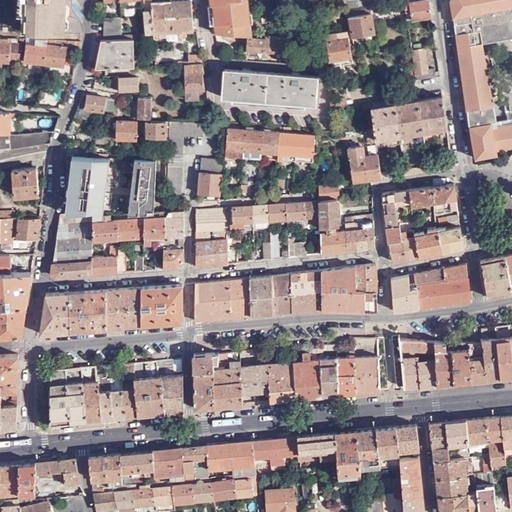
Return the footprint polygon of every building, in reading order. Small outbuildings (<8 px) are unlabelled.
[(143,0),(145,31),(153,31),(152,15),(152,9),(148,9),(148,2),(152,2),(152,0),(151,0),(143,0)] [(152,15),(172,15),(171,0),(152,0),(152,2),(152,9),(152,15)] [(192,15),(190,0),(171,0),(172,15),(192,15)] [(404,3),(403,0),(347,9),(351,36),(373,33),(370,13),(405,7),(404,3)] [(431,16),(428,0),(420,0),(404,3),(405,7),(405,11),(411,11),(412,19),(431,16)] [(511,0),(450,0),(475,157),(496,153),(496,150),(511,147),(511,123),(496,127),(496,121),(481,42),(507,38),(511,41),(511,0)] [(104,32),(104,38),(119,37),(119,30),(121,30),(121,15),(105,15),(104,32)] [(153,31),(172,31),(172,15),(152,15),(153,31)] [(186,30),(193,30),(192,15),(172,15),(172,31),(179,30),(180,35),(186,35),(186,30)] [(327,59),(351,56),(349,47),(347,30),(323,34),(327,59)] [(267,38),(247,38),(246,50),(284,51),(284,49),(290,49),(291,38),(267,36),(267,38)] [(0,60),(21,62),(24,39),(0,37),(0,60)] [(95,67),(135,66),(133,37),(122,37),(119,37),(104,38),(102,38),(95,67)] [(47,45),(48,40),(36,39),(35,45),(26,45),(24,61),(44,64),(47,45)] [(68,46),(47,45),(44,64),(66,66),(68,46)] [(424,48),(411,50),(416,79),(440,76),(439,70),(435,71),(434,67),(426,68),(424,48)] [(204,72),(203,63),(184,64),(185,99),(199,98),(198,89),(205,88),(203,73),(204,72)] [(20,67),(19,82),(27,83),(29,67),(20,67)] [(315,104),(317,76),(300,75),(300,72),(293,71),(293,74),(251,71),(251,68),(243,68),(243,70),(225,68),(223,96),(232,96),(232,100),(305,107),(305,102),(315,104)] [(120,78),(119,76),(114,76),(114,89),(120,89),(120,90),(141,89),(139,76),(120,78)] [(107,103),(119,104),(119,99),(84,93),(74,117),(81,119),(82,115),(86,116),(88,115),(91,113),(92,109),(105,110),(107,103)] [(148,117),(150,118),(151,111),(153,97),(142,96),(139,95),(138,99),(140,99),(137,117),(139,117),(148,117)] [(442,95),(419,99),(424,140),(448,136),(442,95)] [(419,99),(395,103),(400,143),(424,140),(419,99)] [(395,103),(371,107),(378,147),(400,143),(395,103)] [(0,149),(34,145),(51,143),(60,115),(11,112),(0,111),(0,149)] [(148,120),(148,117),(139,117),(139,119),(139,124),(148,124),(147,136),(166,136),(166,120),(148,120)] [(496,127),(511,123),(511,117),(496,121),(496,127)] [(137,145),(138,120),(117,119),(117,121),(114,121),(114,127),(117,127),(116,144),(137,145)] [(168,194),(182,193),(183,134),(223,137),(224,123),(171,120),(168,194)] [(243,156),(261,157),(261,155),(263,128),(263,125),(260,124),(259,129),(253,129),(254,126),(246,126),(245,129),(243,156)] [(297,133),(297,127),(294,127),(293,132),(284,132),(284,126),(280,126),(280,131),(278,159),(295,160),(297,133)] [(225,154),(243,156),(245,129),(228,127),(225,154)] [(261,157),(278,159),(280,131),(270,130),(270,128),(263,128),(261,155),(261,157)] [(318,162),(317,156),(313,155),(315,134),(297,133),(295,160),(318,162)] [(111,144),(111,135),(96,135),(96,143),(111,144)] [(34,159),(45,157),(51,143),(34,145),(0,149),(0,168),(2,168),(32,159),(34,159)] [(381,171),(378,152),(365,154),(363,144),(348,146),(353,180),(370,178),(381,176),(381,171)] [(78,146),(63,145),(60,153),(60,155),(65,155),(77,155),(78,146)] [(201,157),(200,171),(221,173),(222,159),(201,157)] [(153,164),(152,178),(165,179),(166,164),(153,164)] [(39,193),(37,167),(13,169),(15,195),(39,193)] [(200,171),(198,192),(219,194),(221,173),(200,171)] [(338,182),(318,184),(319,200),(335,198),(339,198),(338,182)] [(456,197),(455,182),(409,188),(409,198),(410,203),(410,205),(431,202),(431,201),(434,200),(443,199),(449,198),(456,197)] [(382,192),(383,201),(394,200),(409,198),(409,188),(382,192)] [(335,198),(319,200),(320,216),(320,222),(320,226),(333,224),(337,223),(335,198)] [(434,200),(434,208),(444,207),(443,199),(434,200)] [(306,223),(320,222),(320,216),(319,200),(305,201),(306,217),(306,223)] [(383,201),(386,226),(398,225),(395,205),(394,200),(383,201)] [(288,224),(305,223),(304,201),(292,202),(287,202),(287,217),(288,218),(288,224)] [(270,220),(286,219),(285,202),(269,204),(270,220)] [(253,221),(269,220),(268,204),(252,205),(253,221)] [(243,221),(252,221),(251,205),(232,206),(231,206),(232,221),(232,222),(243,221)] [(196,266),(228,262),(228,250),(226,207),(196,208),(196,236),(202,235),(202,232),(209,232),(209,229),(223,228),(223,238),(196,241),(196,266)] [(184,235),(184,210),(164,211),(164,235),(184,235)] [(164,235),(164,211),(143,212),(144,236),(144,242),(150,243),(150,235),(164,235)] [(136,218),(117,219),(117,237),(144,236),(143,212),(136,212),(136,218)] [(374,219),(373,213),(346,216),(346,222),(374,219)] [(101,219),(94,220),(92,234),(92,238),(117,237),(117,219),(112,219),(112,214),(101,215),(101,219)] [(455,226),(460,225),(460,220),(459,214),(438,217),(438,222),(454,220),(455,226)] [(18,238),(37,238),(40,217),(19,217),(18,225),(15,225),(14,234),(18,234),(18,238)] [(0,234),(0,242),(13,242),(13,218),(0,218),(0,234)] [(374,219),(346,222),(345,222),(345,229),(347,249),(375,247),(374,219)] [(321,253),(347,249),(345,229),(333,231),(333,224),(320,226),(320,243),(321,253)] [(392,260),(419,255),(414,236),(414,235),(413,230),(400,233),(399,224),(398,225),(386,226),(392,260)] [(442,251),(464,246),(460,225),(455,226),(440,230),(437,230),(437,231),(437,233),(442,251)] [(419,255),(442,251),(437,233),(437,231),(437,230),(414,235),(414,236),(419,255)] [(229,232),(229,242),(241,242),(241,232),(229,232)] [(92,234),(57,237),(52,272),(56,276),(92,273),(92,256),(92,238),(92,234)] [(263,259),(271,258),(270,241),(262,241),(263,259)] [(304,254),(306,254),(306,242),(296,243),(296,255),(304,254)] [(92,256),(92,273),(118,272),(117,247),(117,244),(113,244),(113,255),(92,256)] [(117,247),(118,272),(127,271),(127,253),(125,253),(126,246),(117,247)] [(164,248),(164,268),(179,267),(183,261),(184,248),(164,248)] [(228,262),(238,262),(237,249),(228,250),(228,262)] [(0,272),(10,273),(9,254),(0,253),(0,272)] [(135,254),(135,270),(144,270),(144,265),(144,254),(135,254)] [(486,296),(511,292),(504,255),(481,259),(486,296)] [(466,262),(443,267),(444,278),(468,275),(466,262)] [(356,289),(377,291),(376,263),(354,265),(356,289)] [(378,310),(377,291),(356,289),(354,265),(322,269),(322,308),(378,310)] [(443,267),(414,273),(415,282),(417,281),(444,278),(443,267)] [(291,311),(322,308),(322,269),(292,273),(291,311)] [(0,306),(27,304),(32,272),(10,273),(0,272),(0,306)] [(273,313),(291,311),(292,273),(273,275),(273,313)] [(393,309),(419,306),(417,283),(417,281),(415,282),(414,273),(391,277),(393,309)] [(251,315),(273,313),(273,275),(250,277),(251,315)] [(230,317),(251,315),(250,277),(229,280),(230,317)] [(417,283),(419,306),(470,300),(469,277),(417,283)] [(195,320),(230,317),(229,280),(196,283),(195,320)] [(183,284),(142,287),(142,325),(183,321),(183,284)] [(142,325),(142,287),(129,288),(130,326),(142,325)] [(130,326),(129,288),(107,289),(107,327),(130,326)] [(107,327),(107,289),(86,291),(86,329),(107,327)] [(71,330),(70,291),(46,293),(40,333),(71,330)] [(86,329),(86,291),(70,291),(71,330),(86,329)] [(0,336),(22,334),(27,304),(0,306),(0,336)] [(399,338),(399,334),(378,336),(376,336),(380,389),(403,387),(401,357),(400,348),(399,338)] [(380,389),(376,336),(354,337),(354,348),(367,347),(366,355),(354,356),(356,391),(380,389)] [(511,375),(511,352),(511,336),(497,338),(500,377),(511,375)] [(433,340),(424,339),(399,338),(400,348),(416,349),(417,356),(419,385),(436,383),(433,340)] [(497,338),(483,339),(483,344),(483,352),(484,378),(500,377),(497,338)] [(454,382),(453,349),(452,342),(443,341),(433,340),(436,383),(454,382)] [(468,343),(462,342),(462,348),(453,349),(454,382),(470,380),(469,352),(468,343)] [(483,344),(468,343),(469,352),(483,352),(483,344)] [(325,352),(324,346),(305,348),(305,352),(303,353),(303,361),(301,361),(294,361),(293,362),(296,398),(322,395),(322,359),(325,359),(325,352)] [(338,393),(356,391),(354,356),(354,349),(349,350),(350,356),(338,358),(338,393)] [(483,352),(469,352),(470,380),(484,378),(483,352)] [(0,354),(0,380),(1,381),(1,387),(13,388),(18,388),(19,354),(0,354)] [(403,387),(419,385),(417,356),(401,357),(403,387)] [(166,374),(174,374),(173,358),(165,359),(166,374)] [(322,395),(338,393),(338,358),(325,359),(322,359),(322,395)] [(165,411),(158,375),(158,369),(157,359),(143,361),(136,361),(136,377),(133,377),(135,387),(138,414),(165,411)] [(158,375),(166,374),(165,359),(157,359),(158,369),(158,375)] [(122,378),(133,377),(136,377),(136,361),(126,362),(116,363),(118,378),(122,378)] [(217,406),(244,403),(243,393),(241,367),(241,361),(231,362),(231,368),(219,368),(218,366),(215,366),(215,369),(217,406)] [(270,400),(296,398),(293,362),(273,363),(270,364),(270,390),(270,400)] [(243,393),(270,390),(270,364),(241,367),(243,393)] [(84,381),(96,381),(97,379),(95,365),(82,366),(84,381)] [(86,419),(84,381),(82,366),(67,367),(67,382),(66,383),(69,420),(86,419)] [(67,382),(67,367),(60,368),(51,369),(50,383),(49,423),(50,423),(69,420),(66,383),(67,382)] [(194,408),(217,406),(215,369),(194,371),(194,408)] [(183,410),(183,373),(174,374),(166,374),(158,375),(165,411),(183,410)] [(101,417),(113,416),(109,379),(109,378),(106,378),(100,379),(97,379),(96,381),(97,380),(98,380),(101,417)] [(113,416),(126,415),(123,388),(122,378),(118,378),(109,379),(113,416)] [(86,419),(101,417),(98,380),(97,380),(96,381),(84,381),(86,419)] [(126,415),(138,414),(135,387),(123,388),(126,415)] [(1,389),(1,428),(17,426),(18,388),(13,388),(12,400),(9,400),(9,405),(5,405),(6,389),(1,389)] [(511,414),(500,416),(504,455),(511,453),(511,414)] [(500,416),(486,417),(490,455),(491,466),(505,464),(504,455),(500,416)] [(486,417),(465,419),(467,443),(484,441),(486,456),(490,455),(486,417)] [(465,419),(445,421),(448,446),(467,443),(465,419)] [(448,446),(445,421),(429,422),(431,448),(433,453),(434,461),(449,459),(449,453),(448,446)] [(399,452),(419,450),(420,450),(416,424),(395,427),(399,452)] [(400,459),(399,452),(395,427),(374,429),(378,465),(388,464),(400,463),(400,459)] [(378,465),(374,429),(354,430),(358,467),(378,465)] [(358,467),(354,430),(332,432),(337,466),(338,477),(359,476),(358,467)] [(337,466),(332,432),(296,436),(298,455),(298,458),(298,459),(298,463),(314,461),(314,456),(318,456),(318,461),(331,460),(331,466),(337,466)] [(298,455),(296,436),(250,440),(253,459),(268,458),(269,465),(283,464),(283,457),(298,455)] [(228,478),(233,477),(255,475),(253,459),(250,440),(206,445),(209,475),(210,480),(216,479),(228,478)] [(185,477),(209,475),(206,445),(180,447),(185,477)] [(154,478),(155,487),(171,485),(176,484),(186,483),(185,477),(180,447),(152,450),(154,478)] [(123,481),(154,478),(152,450),(118,453),(123,481)] [(102,487),(113,486),(113,490),(124,489),(123,481),(118,453),(87,456),(91,484),(92,488),(102,487)] [(490,455),(486,456),(488,473),(475,474),(477,495),(479,511),(485,511),(496,511),(494,497),(491,466),(490,455)] [(75,457),(34,462),(35,473),(78,469),(75,457)] [(423,495),(419,457),(400,459),(400,463),(400,470),(401,477),(402,491),(402,497),(423,495)] [(469,457),(464,458),(465,467),(473,466),(472,457),(469,457)] [(449,459),(434,461),(436,478),(466,475),(465,467),(464,458),(449,459)] [(34,462),(18,463),(20,492),(20,499),(37,498),(35,473),(34,462)] [(18,463),(0,465),(0,493),(20,492),(18,463)] [(78,469),(35,473),(37,498),(48,497),(69,496),(67,483),(81,482),(78,469)] [(233,477),(235,496),(256,494),(255,477),(255,475),(233,477)] [(466,475),(436,478),(438,496),(467,492),(466,475)] [(210,484),(213,499),(235,496),(233,477),(228,478),(216,479),(210,480),(210,484)] [(402,491),(401,477),(392,478),(393,492),(402,491)] [(191,482),(191,486),(194,501),(213,499),(210,484),(210,480),(191,482)] [(194,501),(191,486),(191,482),(186,483),(176,484),(171,485),(171,489),(174,503),(194,501)] [(155,504),(174,501),(171,489),(171,485),(155,487),(151,487),(152,491),(155,504)] [(137,505),(155,504),(152,491),(151,487),(143,488),(133,489),(134,493),(137,505)] [(122,511),(138,510),(137,505),(133,489),(125,490),(114,491),(115,496),(118,508),(119,511),(122,511)] [(297,511),(295,489),(265,492),(267,511),(297,511)] [(97,510),(118,508),(115,496),(114,491),(106,492),(103,492),(100,493),(93,494),(97,510)] [(403,511),(402,497),(402,491),(393,492),(382,493),(382,497),(383,511),(403,511)] [(467,492),(438,496),(439,511),(469,511),(468,496),(467,492)] [(69,496),(48,497),(49,499),(52,511),(83,511),(80,499),(73,500),(72,495),(69,496)] [(424,511),(423,495),(402,497),(403,511),(424,511)] [(468,496),(469,511),(479,511),(477,495),(468,496)] [(508,495),(494,497),(496,511),(509,509),(508,495)] [(362,511),(383,511),(382,497),(361,499),(362,511)] [(52,511),(49,499),(20,506),(21,511),(52,511)]
